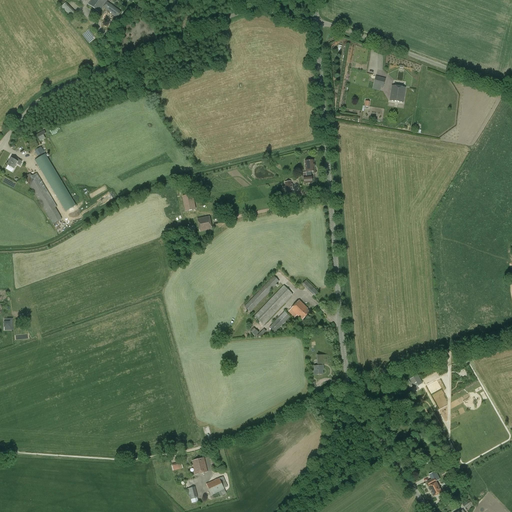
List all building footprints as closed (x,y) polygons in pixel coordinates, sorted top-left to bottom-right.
[(108,0),(91,0),(88,5),(99,12),(103,7),(108,0)] [(118,18),(122,12),(107,2),(103,7),(118,18)] [(72,19),(77,14),(66,3),(61,8),(72,19)] [(386,79),(376,76),(376,77),(373,86),(384,88),(386,79)] [(392,86),(391,97),(394,98),(395,94),(396,95),(398,96),(398,93),(401,93),(401,87),(392,86)] [(403,103),(405,88),(401,87),(401,93),(398,93),(398,96),(396,95),(395,94),(394,98),(391,97),(390,101),(403,103)] [(41,147),(35,151),(38,156),(44,152),(41,147)] [(45,154),(35,160),(66,212),(76,206),(47,158),(46,155),(45,154)] [(14,169),(17,164),(20,166),(22,162),(17,159),(16,161),(11,158),(7,165),(14,169)] [(311,172),(315,172),(314,161),(305,161),(307,177),(311,176),(311,172)] [(24,177),(46,213),(57,207),(37,173),(32,176),(32,175),(32,176),(30,174),(24,177)] [(291,182),(285,183),(287,195),(293,194),(292,191),(293,191),(292,184),(291,184),(291,182)] [(192,195),(183,197),(185,211),(195,209),(192,195)] [(200,232),(212,229),(209,217),(197,219),(200,232)] [(250,313),(280,282),(274,276),(244,307),(250,313)] [(315,297),(319,292),(306,280),(302,285),(305,288),(306,288),(315,297)] [(263,326),(293,295),(284,286),(254,317),(263,326)] [(303,320),(310,312),(307,310),(308,309),(299,301),(289,312),(295,318),(297,315),(300,318),(300,317),(303,320)] [(275,333),(290,317),(285,312),(269,328),(275,333)] [(261,337),(266,331),(263,329),(257,336),(261,337)] [(323,370),(324,370),(323,364),(328,363),(327,355),(318,356),(319,366),(314,367),(314,371),(312,371),(312,375),(323,375),(323,370)] [(414,389),(418,386),(413,377),(409,380),(410,383),(409,383),(411,387),(412,386),(414,389)] [(196,475),(207,472),(204,458),(192,461),(196,475)] [(172,464),(173,471),(183,468),(182,462),(172,464)] [(430,476),(431,480),(427,482),(429,486),(428,487),(433,496),(441,492),(437,483),(436,483),(436,482),(441,479),(436,471),(432,473),(432,475),(430,476)] [(211,495),(224,489),(219,478),(206,484),(211,495)] [(190,500),(198,498),(195,487),(187,489),(190,500)] [(465,509),(472,504),(470,501),(463,505),(465,509)]
